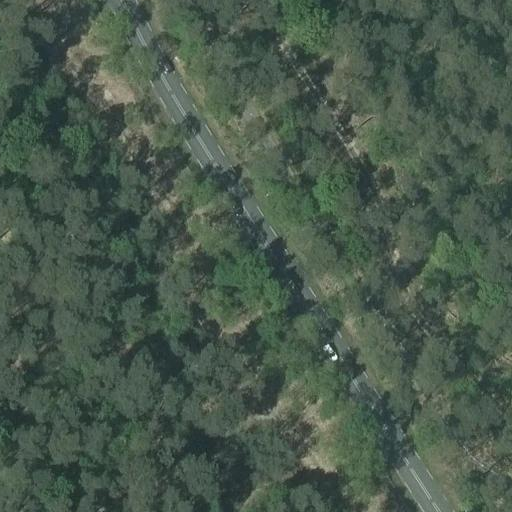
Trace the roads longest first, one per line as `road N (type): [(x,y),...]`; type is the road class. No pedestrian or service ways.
road 1 (primary): [(436,511),(171,98),(120,0)]
road 2 (track): [(279,0),(498,373)]
